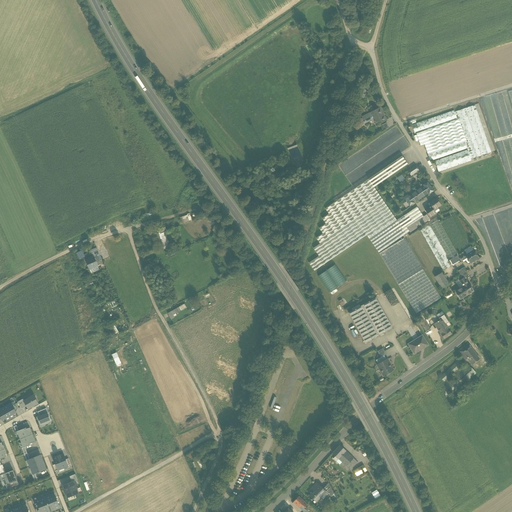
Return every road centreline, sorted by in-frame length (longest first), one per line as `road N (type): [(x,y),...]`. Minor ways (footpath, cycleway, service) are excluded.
road 1 (primary): [(415,511),(297,300),(164,114),(95,0)]
road 2 (tertiary): [(268,511),(378,399),(467,333),(511,276)]
road 3 (track): [(388,0),(366,46),(384,93),(442,188),(478,229),(501,289)]
road 4 (track): [(321,0),(201,77),(192,91),(196,109),(248,173),(283,169)]
road 5 (residential): [(0,287),(91,240),(193,209)]
road 6 (track): [(74,511),(220,434)]
road 7 (track): [(220,434),(160,313)]
road 8 (residential): [(0,429),(30,417),(66,511)]
road 9 (track): [(305,153),(330,77),(357,40)]
